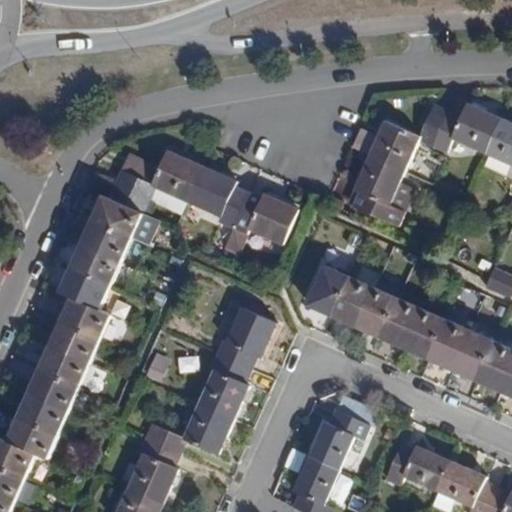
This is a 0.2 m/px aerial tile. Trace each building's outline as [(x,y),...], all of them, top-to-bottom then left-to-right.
[(450,112),(434,146),(448,152),(455,138),(489,154),(505,119),(470,104),(464,118),(450,112)] [(373,155),(373,157),(407,172),(421,140),(434,146),(450,112),(436,105),(422,136),(388,121),(381,137),(364,129),(356,148),(373,155)] [(511,122),(505,119),(489,154),(511,163),(511,122)] [(123,170),(117,184),(152,200),(157,187),(190,201),(205,167),(171,151),(156,185),(123,170)] [(392,205),(407,172),(373,157),(357,191),(362,193),(355,207),(400,228),(407,212),(392,205)] [(205,167),(190,201),(224,217),(222,221),(236,228),(252,193),(238,187),(240,183),(205,167)] [(106,196),(63,292),(75,297),(102,310),(145,214),(152,200),(117,184),(111,198),(106,196)] [(267,194),(265,199),(252,193),(236,228),(250,234),(253,230),(287,245),(302,211),(267,194)] [(328,266),(310,306),(334,317),(358,327),(382,338),(406,348),(511,395),(511,348),(448,320),(424,309),(400,298),(376,288),(352,277),(328,266)] [(75,297),(10,442),(38,454),(49,459),(114,315),(102,310),(75,297)] [(244,309),(229,344),(225,342),(219,355),(253,371),(259,356),(264,358),(279,324),(244,309)] [(219,355),(213,368),(217,370),(202,406),(236,421),(252,386),(247,384),(253,371),(219,355)] [(158,356),(150,374),(162,380),(170,361),(158,356)] [(182,454),(188,441),(221,455),(236,421),(202,406),(187,439),(154,424),(148,439),(182,454)] [(328,422),(313,457),(342,470),(357,436),(367,441),(374,426),(339,410),(333,424),(328,422)] [(101,438),(91,434),(86,445),(96,449),(101,438)] [(0,437),(0,511),(12,511),(38,454),(10,442),(0,437)] [(146,455),(120,511),(162,511),(181,470),(176,468),(182,454),(148,439),(141,454),(146,455)] [(403,444),(387,479),(403,486),(407,476),(441,492),(455,462),(419,446),(417,451),(403,444)] [(313,457),(297,491),(301,493),(294,507),(305,511),(334,511),(336,508),(327,504),(342,470),(313,457)] [(455,462),(441,492),(435,505),(450,511),(451,511),(458,499),(475,506),(472,511),(489,511),(500,488),(487,482),(489,477),(455,462)] [(511,511),(511,493),(500,488),(489,511),(511,511)]
